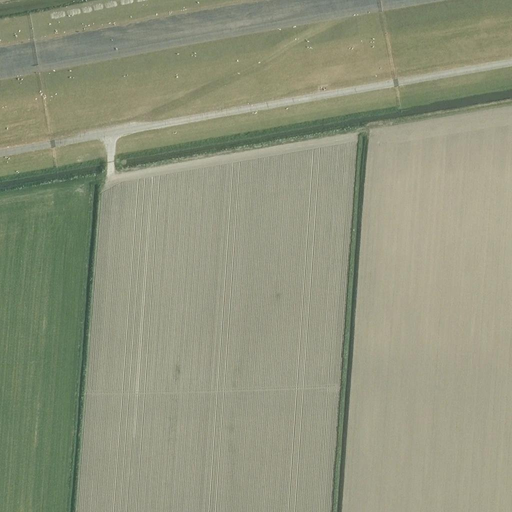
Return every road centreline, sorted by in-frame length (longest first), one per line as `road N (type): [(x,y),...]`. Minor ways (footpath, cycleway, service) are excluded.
road 1 (track): [(0,75),(424,0)]
road 2 (track): [(116,130),(275,56),(341,14)]
